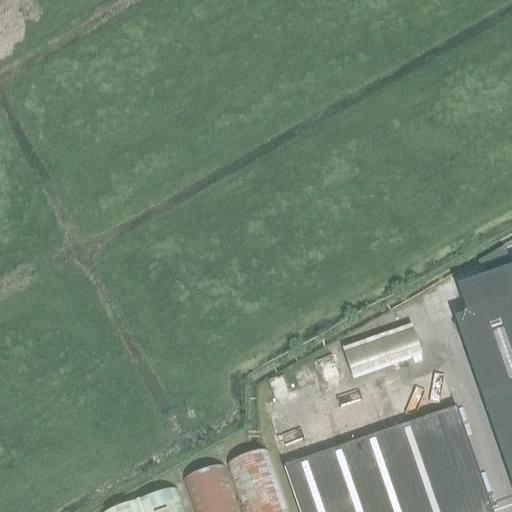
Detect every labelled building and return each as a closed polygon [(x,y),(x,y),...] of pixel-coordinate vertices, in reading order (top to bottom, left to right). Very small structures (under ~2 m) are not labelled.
[(511,304),(457,323),(511,485),(511,304)] [(424,360),(414,329),(345,350),(355,381),(424,360)] [(493,511),(460,411),(287,471),(300,511),(493,511)] [(244,511),(289,511),(270,455),(229,467),(244,511)] [(195,511),(240,511),(225,469),(185,481),(195,511)] [(116,511),(188,511),(181,491),(116,511)]
